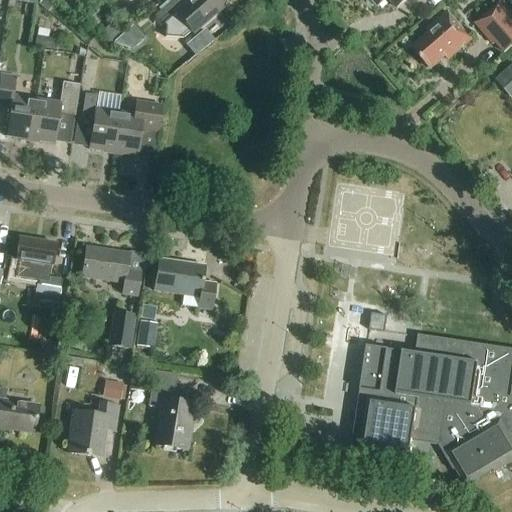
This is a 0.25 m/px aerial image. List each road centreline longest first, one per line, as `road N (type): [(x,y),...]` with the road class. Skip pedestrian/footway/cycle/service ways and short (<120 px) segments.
road 1 (unclassified): [(290,234),(0,190)]
road 2 (residential): [(245,498),(290,234)]
road 3 (unclassified): [(505,244),(430,164),(367,142),(307,135)]
road 4 (residential): [(78,511),(99,503),(245,498)]
road 5 (residential): [(307,135),(317,46),(294,0)]
